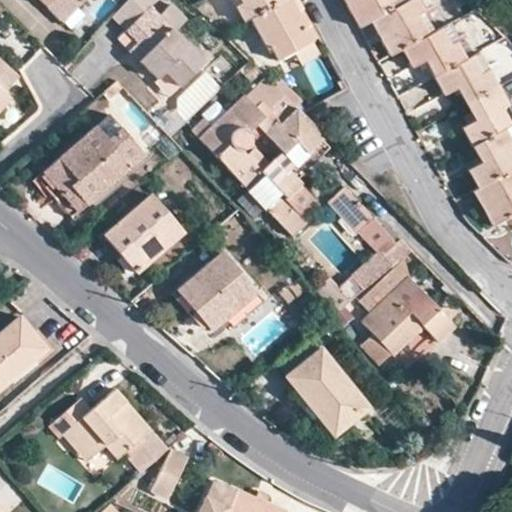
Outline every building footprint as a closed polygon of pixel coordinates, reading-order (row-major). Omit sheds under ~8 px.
[(59,20),(77,1),(78,0),(39,0),(44,5),(59,20)] [(153,0),(123,0),(108,17),(123,30),(146,8),(153,0)] [(229,0),(242,21),(247,18),(280,0),(229,0)] [(290,52),(308,41),(292,13),(300,10),(294,0),(280,0),(247,18),(265,49),(268,47),(275,61),(290,52)] [(342,0),(357,26),(369,20),(401,2),(399,0),(342,0)] [(415,0),(404,0),(401,2),(369,20),(388,55),(401,47),(432,30),(415,0)] [(179,83),(201,62),(146,8),(123,30),(136,44),(128,51),(155,77),(164,69),(179,83)] [(315,37),(300,10),(292,13),(308,41),(315,37)] [(412,66),(422,59),(432,77),(463,60),(444,24),(432,30),(401,47),(412,66)] [(123,30),(115,38),(128,51),(136,44),(123,30)] [(315,55),(308,41),(290,52),(298,65),(315,55)] [(441,95),(454,87),(464,106),(495,87),(476,52),(463,60),(432,77),(441,95)] [(283,198),(299,182),(288,171),(321,137),(297,114),(245,62),(236,70),(252,87),(209,126),(202,119),(190,129),(290,236),(305,220),(283,198)] [(170,92),(179,83),(164,69),(155,77),(170,92)] [(511,121),(511,118),(495,87),(464,106),(472,120),(460,127),(469,146),(502,128),(511,121)] [(117,127),(107,116),(93,128),(102,139),(117,127)] [(102,139),(93,128),(36,177),(48,192),(37,201),(41,207),(53,198),(67,217),(141,156),(117,127),(102,139)] [(476,187),(511,167),(511,147),(502,128),(469,146),(479,162),(466,170),(476,187)] [(511,167),(476,187),(471,191),(490,226),(511,214),(511,167)] [(354,233),(371,217),(341,187),(325,203),(354,233)] [(179,232),(148,196),(102,235),(133,272),(179,232)] [(288,254),(297,264),(307,254),(299,246),(288,254)] [(230,327),(260,302),(218,254),(177,290),(209,329),(221,319),(230,327)] [(356,301),(368,314),(359,323),(388,353),(418,325),(434,342),(452,325),(447,320),(456,312),(450,305),(437,308),(407,278),(402,258),(356,301)] [(43,298),(26,283),(1,304),(15,319),(16,321),(43,298)] [(292,302),(303,314),(321,300),(310,288),(292,302)] [(0,389),(34,359),(22,346),(31,339),(16,321),(15,319),(0,332),(0,389)] [(31,339),(22,346),(34,359),(43,352),(31,339)] [(343,426),(366,408),(319,349),(284,376),(316,416),(328,407),(343,426)] [(66,431),(89,459),(101,448),(113,462),(120,455),(136,476),(164,452),(112,392),(88,412),(77,400),(47,428),(56,439),(59,437),(66,431)] [(328,407),(316,416),(331,435),(343,426),(328,407)] [(66,431),(59,437),(82,464),(89,459),(66,431)] [(148,492),(164,501),(184,461),(169,452),(148,492)] [(264,496),(253,492),(250,499),(211,483),(198,511),(278,511),(261,504),(264,496)]
